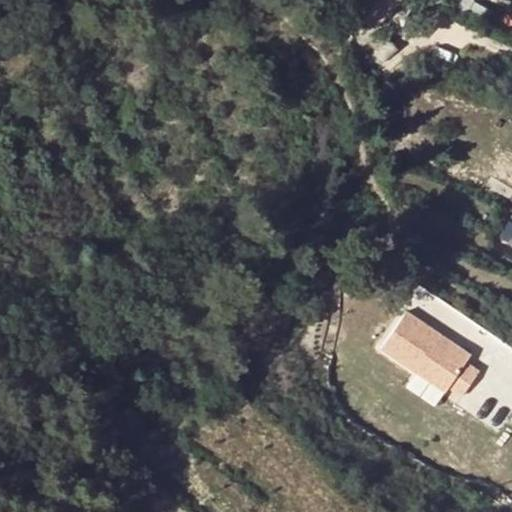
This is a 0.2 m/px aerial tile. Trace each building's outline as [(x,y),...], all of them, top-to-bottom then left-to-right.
[(357,0),(351,8),(376,29),(400,0),(357,0)] [(390,39),(372,54),(373,62),(382,64),(399,49),(390,39)] [(511,221),(511,222),(501,238),(511,244),(511,221)] [(403,303),(376,348),(418,373),(412,384),(438,399),(447,384),(463,394),(481,365),(471,359),(478,347),(403,303)] [(267,365),(259,374),(264,379),(272,370),(267,365)] [(329,436),(315,423),(309,431),(323,443),(329,436)]
